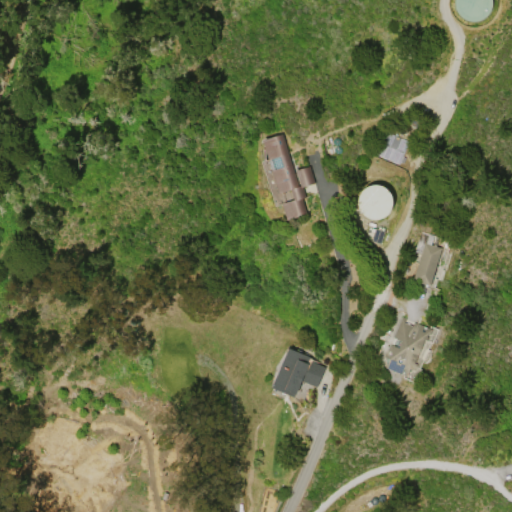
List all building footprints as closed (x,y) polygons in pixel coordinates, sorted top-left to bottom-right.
[(461,16),(467,19),(473,20),(480,19),(485,16),(489,10),(491,4),(491,0),(454,0),(454,6),(457,12),(461,16)] [(373,152),(384,129),(407,140),(396,163),(373,152)] [(261,137),(282,132),(291,168),(307,164),(311,182),(300,185),(303,196),(298,197),(303,214),(282,219),(278,204),(271,205),(260,160),(266,158),(261,137)] [(383,215),(387,209),(389,202),(388,194),(384,187),(378,183),(371,181),(363,182),(357,186),(352,192),(350,199),(351,207),(355,213),(361,218),(369,220),(376,219),(383,215)] [(407,278),(419,240),(437,245),(425,283),(407,278)] [(378,365),(402,312),(434,326),(425,348),(428,350),(422,363),(418,362),(410,379),(378,365)] [(265,386),(284,345),(322,362),(311,386),(295,379),(287,396),(265,386)]
